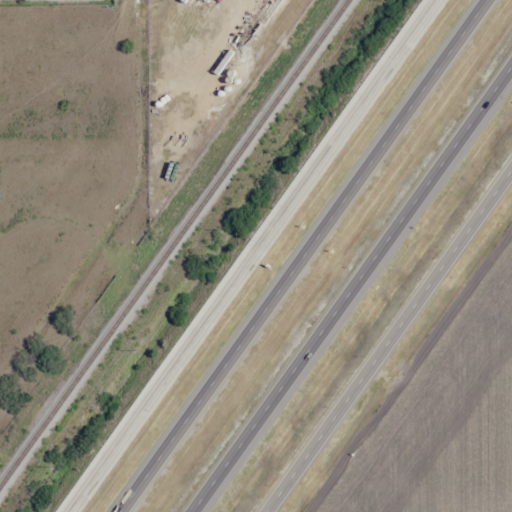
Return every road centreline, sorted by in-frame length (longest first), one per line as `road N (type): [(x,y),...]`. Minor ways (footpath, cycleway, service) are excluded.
road 1 (motorway): [(486,0),(116,511)]
road 2 (tertiary): [(436,0),(69,511)]
road 3 (motorway): [(191,511),(511,64)]
road 4 (tertiary): [(265,511),(511,168)]
